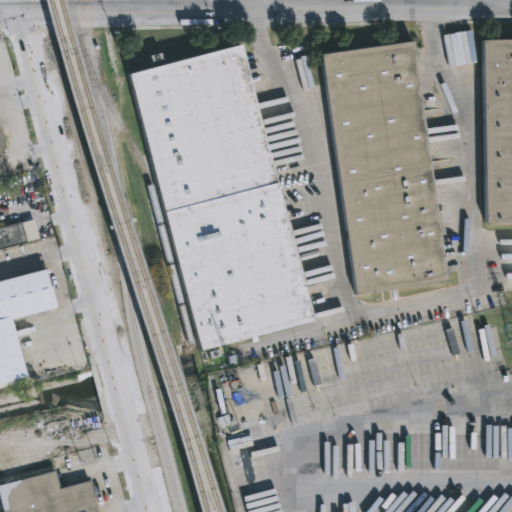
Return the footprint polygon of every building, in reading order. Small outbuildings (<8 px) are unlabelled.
[(511,222),(483,223),(480,39),(511,38),(511,222)] [(354,295),(353,295),(318,53),(410,40),(445,282),(354,295)] [(241,55),(284,222),(288,221),(313,320),(196,351),(124,73),(237,43),(241,55)] [(0,226),(20,221),(25,242),(0,248),(0,226)] [(0,280),(42,269),(53,307),(8,319),(22,376),(0,381),(0,280)] [(0,485),(53,471),(57,489),(86,482),(88,487),(92,486),(95,497),(91,498),(94,511),(1,511),(0,508),(0,485)]
